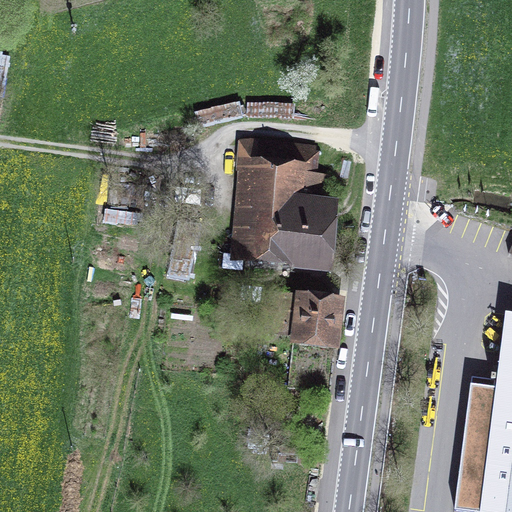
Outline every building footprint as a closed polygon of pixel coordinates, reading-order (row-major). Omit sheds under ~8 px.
[(0,52),(0,78),(10,57),(0,52)] [(312,158),(244,151),(233,270),(325,279),(335,179),(311,176),(312,158)] [(340,296),(269,287),(264,326),(293,330),(292,336),(335,341),(340,296)] [(511,511),(511,322),(511,323),(502,386),(476,383),(458,511),(511,511)] [(321,448),(271,444),(270,465),(320,469),(321,448)]
